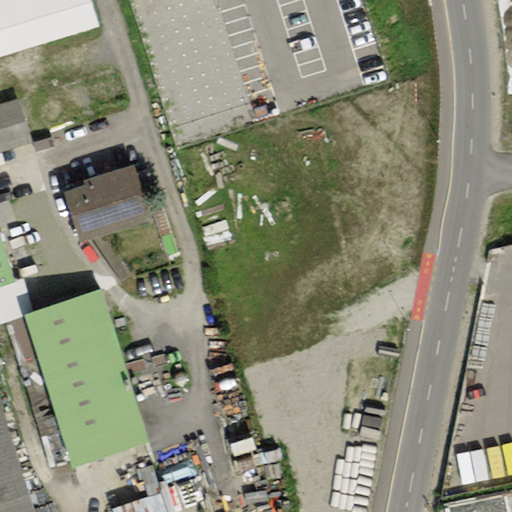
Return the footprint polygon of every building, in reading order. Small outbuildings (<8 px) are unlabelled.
[(0,0),(0,57),(99,27),(90,0),(0,0)] [(19,101),(0,106),(0,151),(31,143),(19,101)] [(80,242),(148,220),(131,169),(86,183),(87,186),(65,193),(80,242)] [(0,234),(0,288),(15,284),(0,234)] [(101,290),(23,316),(72,467),(148,442),(101,290)] [(0,511),(36,511),(0,397),(0,511)]
